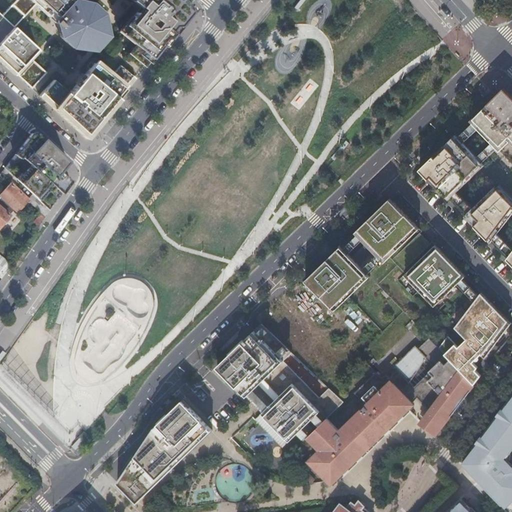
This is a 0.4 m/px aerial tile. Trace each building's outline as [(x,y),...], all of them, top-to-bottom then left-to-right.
[(0,0),(0,60),(30,88),(44,72),(29,58),(36,50),(12,27),(33,4),(53,23),(58,37),(70,47),(92,50),(106,35),(101,13),(90,2),(80,0),(13,0),(0,14),(0,0)] [(127,53),(144,67),(151,58),(157,51),(169,36),(192,8),(182,0),(130,0),(138,7),(124,24),(118,32),(134,45),(127,53)] [(300,12),(308,0),(299,0),(294,8),(300,12)] [(125,90),(134,78),(118,65),(109,76),(92,63),(84,72),(67,94),(64,91),(52,79),(37,95),(50,108),(84,139),(89,133),(101,118),(115,101),(117,99),(125,90)] [(511,96),(504,88),(490,101),(470,121),(478,129),(492,143),(497,148),(500,150),(510,141),(505,135),(507,133),(511,137),(511,96)] [(465,130),(458,137),(463,143),(471,136),(465,130)] [(48,190),(57,198),(59,195),(70,181),(59,171),(63,167),(67,161),(36,132),(30,133),(15,152),(23,158),(30,165),(16,180),(31,193),(38,200),(48,190)] [(434,156),(420,169),(429,179),(431,177),(435,181),(438,188),(447,197),(451,197),(452,197),(457,192),(484,165),(482,162),(477,157),(456,135),(438,152),(439,154),(435,158),(434,156)] [(492,143),(485,150),(490,155),(497,148),(492,143)] [(485,150),(477,157),(482,162),(490,155),(485,150)] [(431,177),(429,179),(438,188),(435,181),(431,177)] [(28,199),(26,198),(10,183),(0,194),(0,197),(13,209),(16,212),(28,199)] [(468,213),(465,216),(477,229),(491,242),(493,239),(498,233),(511,214),(511,203),(495,186),(473,208),(468,213)] [(29,223),(35,229),(49,209),(38,200),(31,193),(26,198),(28,199),(40,211),(29,223)] [(0,224),(13,209),(0,197),(0,224)] [(385,263),(420,228),(407,215),(390,198),(368,220),(355,232),(358,235),(363,240),(366,244),(369,246),(354,260),(352,257),(348,254),(343,249),(341,246),(327,260),(306,280),(322,297),(335,311),(370,276),(368,274),(363,269),(359,265),(373,251),(377,255),(382,260),(385,263)] [(431,244),(420,233),(392,260),(403,271),(431,244)] [(358,235),(343,249),(348,254),(363,240),(358,235)] [(366,244),(352,257),(354,260),(369,246),(366,244)] [(466,276),(435,245),(404,275),(435,306),(458,284),(463,279),(466,276)] [(377,255),(363,269),(368,274),(382,260),(377,255)] [(0,277),(9,265),(0,257),(0,277)] [(463,279),(458,284),(474,301),(479,295),(463,279)] [(448,336),(439,348),(474,384),(481,375),(476,370),(478,367),(473,362),(470,359),(478,351),(482,354),(485,358),(511,323),(481,292),(479,295),(474,301),(455,327),(467,339),(459,347),(448,336)] [(292,352),(328,387),(344,370),(345,371),(346,370),(335,359),(334,360),(279,308),(263,324),(292,352)] [(409,330),(415,324),(412,321),(406,327),(409,330)] [(245,395),(247,397),(249,394),(265,410),(262,413),(290,441),(298,432),(303,437),(313,428),(308,424),(313,419),(317,415),(323,422),(327,418),(343,402),(329,388),(320,398),(284,361),(292,352),(263,324),(262,323),(251,334),(242,343),(217,366),(238,388),(245,395)] [(356,405),(361,410),(356,414),(374,432),(352,454),(321,424),(319,426),(307,437),(314,444),(317,441),(322,447),(320,450),(322,452),(311,463),(329,481),(333,480),(367,447),(367,445),(374,438),(376,438),(407,408),(412,403),(410,400),(415,395),(417,398),(428,409),(431,406),(434,409),(431,412),(423,423),(435,436),(474,384),(439,348),(430,339),(418,350),(415,347),(394,367),(398,370),(392,375),(394,377),(391,381),(389,379),(386,375),(382,379),(378,374),(368,385),(366,383),(355,393),(361,399),(356,405)] [(470,359),(473,362),(482,354),(478,351),(470,359)] [(376,373),(366,383),(368,385),(378,374),(376,373)] [(511,397),(506,405),(507,406),(495,423),(494,422),(472,451),(474,453),(473,453),(467,462),(468,466),(469,468),(472,470),(470,472),(502,505),(503,505),(506,502),(507,502),(511,507),(511,465),(510,463),(508,462),(506,460),(507,459),(507,458),(506,458),(509,454),(511,450),(511,449),(511,447),(511,397)] [(183,400),(154,428),(117,482),(137,503),(212,430),(183,400)] [(290,441),(262,413),(253,422),(280,450),(290,441)] [(323,422),(321,424),(352,454),(374,432),(356,414),(339,431),(327,418),(323,422)] [(317,415),(313,419),(319,426),(323,422),(317,415)] [(467,470),(469,468),(468,466),(467,462),(473,453),(471,452),(462,464),(467,470)] [(309,473),(305,477),(311,483),(315,479),(309,473)] [(461,499),(458,502),(464,508),(467,505),(461,499)] [(369,511),(359,501),(343,504),(336,511),(369,511)] [(474,511),(467,505),(464,508),(458,502),(448,511),(474,511)] [(506,502),(503,505),(504,505),(504,507),(508,511),(511,511),(511,507),(507,502),(506,502)]
